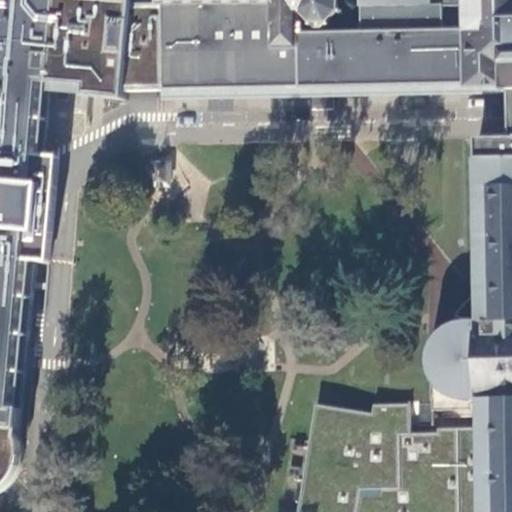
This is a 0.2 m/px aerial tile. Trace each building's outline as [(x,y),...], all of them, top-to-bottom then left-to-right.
[(0,0),(0,493),(4,491),(10,486),(14,481),(18,476),(22,467),(23,463),(24,459),(24,453),(24,447),(21,437),(36,261),(50,263),(59,163),(44,162),(51,89),(126,99),(126,93),(141,93),(165,92),(163,5),(161,5),(141,3),(102,0),(0,0)] [(511,0),(161,0),(161,5),(163,5),(164,54),(165,89),(165,92),(165,98),(276,96),(277,88),(291,88),(292,89),(293,91),(294,92),(296,93),(297,93),(299,93),(301,92),(302,90),(303,88),(338,88),(338,94),(511,91),(511,90),(511,0)] [(372,407),(371,415),(315,407),(299,511),(357,511),(360,498),(379,498),(379,511),(511,511),(511,138),(478,139),(481,303),(469,303),(457,316),(459,320),(462,320),(462,323),(455,322),(448,323),(440,326),(433,331),(428,336),(424,341),(421,347),(419,353),(419,359),(418,411),(469,411),(470,418),(484,418),(484,430),(437,430),(437,435),(409,435),(408,406),(372,407)] [(155,184),(170,184),(170,166),(156,166),(155,184)] [(180,337),(181,345),(187,348),(202,346),(207,343),(207,337),(207,334),(200,332),(186,333),(180,337)] [(360,498),(357,511),(379,511),(379,498),(360,498)]
